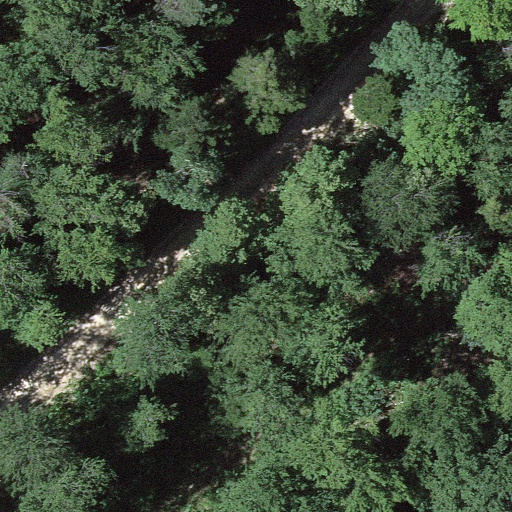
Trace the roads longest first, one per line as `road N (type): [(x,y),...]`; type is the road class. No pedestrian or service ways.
road 1 (track): [(442,0),(0,422)]
road 2 (track): [(159,511),(511,261)]
